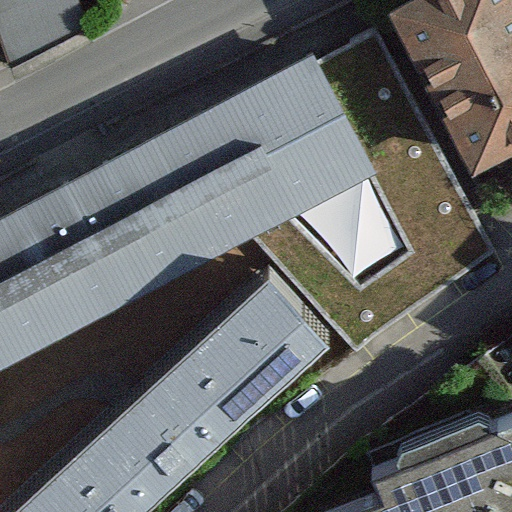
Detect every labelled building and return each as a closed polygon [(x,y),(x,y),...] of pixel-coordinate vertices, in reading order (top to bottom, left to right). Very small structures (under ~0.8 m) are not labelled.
[(73,0),(0,0),(0,11),(13,44),(80,17),(73,0)] [(511,0),(387,0),(475,157),(511,137),(511,0)] [(373,29),(320,55),(372,163),(411,244),(361,282),(286,209),(247,229),(359,345),(490,250),(373,29)] [(313,42),(0,207),(0,360),(247,229),(286,209),(372,163),(320,55),(313,42)] [(124,511),(327,328),(268,264),(0,507),(0,511),(124,511)] [(511,511),(511,414),(500,419),(475,408),(403,437),(399,459),(379,467),(387,488),(322,511),(511,511)]
